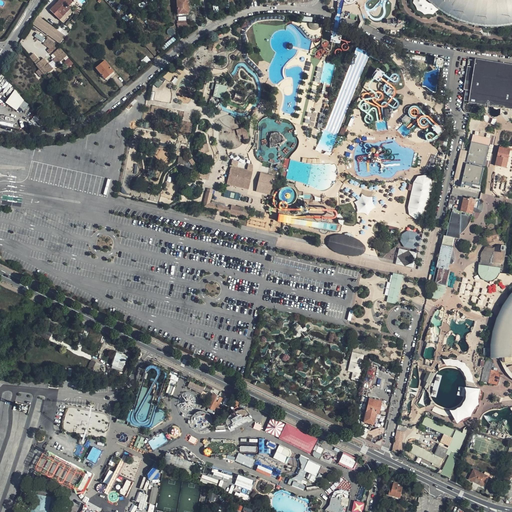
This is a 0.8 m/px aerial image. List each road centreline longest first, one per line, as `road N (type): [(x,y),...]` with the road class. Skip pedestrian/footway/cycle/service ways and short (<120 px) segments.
road 1 (residential): [(0,130),(57,133),(85,123),(200,33),(254,9),(320,12),(397,42),(511,59)]
road 2 (secondary): [(1,275),(383,458)]
road 3 (unclassified): [(412,336),(383,458)]
road 4 (unknown): [(36,391),(0,510)]
road 5 (unknown): [(14,511),(49,393)]
